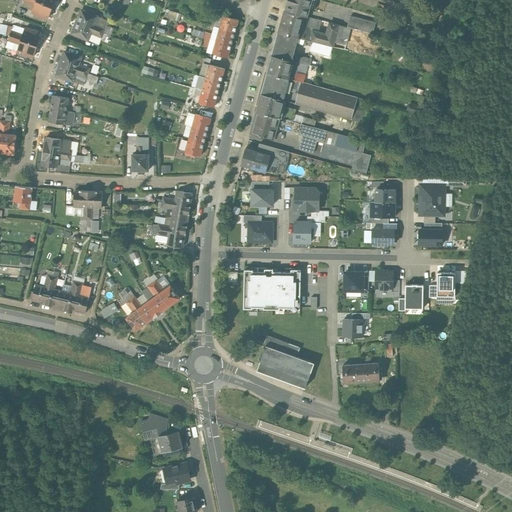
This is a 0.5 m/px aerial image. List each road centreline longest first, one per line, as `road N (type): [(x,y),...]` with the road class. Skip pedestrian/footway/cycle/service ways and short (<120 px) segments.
road 1 (tertiary): [(219,368),(511,490)]
road 2 (residential): [(25,176),(214,186)]
road 3 (residential): [(25,176),(41,76),(70,0)]
road 4 (residential): [(214,186),(262,11)]
road 5 (residential): [(127,350),(0,314)]
road 6 (tertiary): [(226,511),(206,382)]
